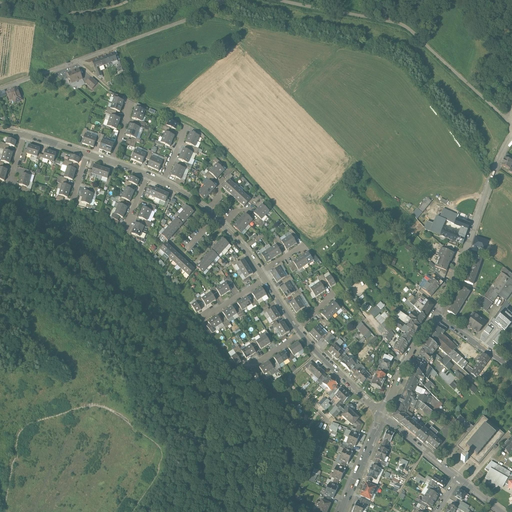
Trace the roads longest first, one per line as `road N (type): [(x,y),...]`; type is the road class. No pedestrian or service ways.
road 1 (unclassified): [(510,120),(401,24),(276,0)]
road 2 (residential): [(221,0),(0,91)]
road 3 (residential): [(433,313),(511,135)]
road 4 (track): [(0,1),(85,14),(129,0)]
